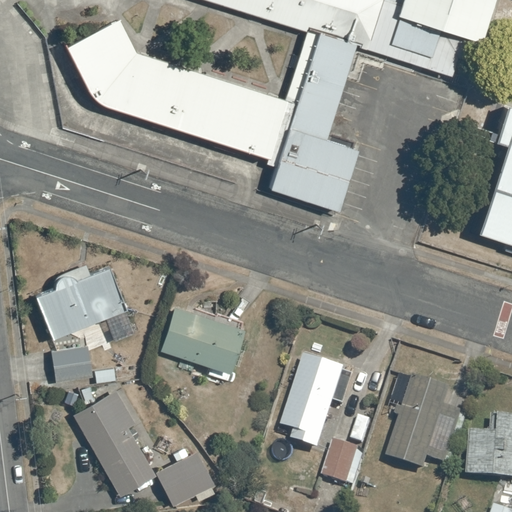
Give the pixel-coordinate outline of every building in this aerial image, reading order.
[(376,0),(221,0),(311,28),(290,94),(131,45),(116,15),(65,37),(89,86),(113,104),(271,154),(264,178),(336,200),(355,139),(335,133),(376,0)] [(379,0),(366,43),(466,75),(489,0),(379,0)] [(511,101),(511,102),(472,229),(511,241),(511,101)] [(127,307),(111,265),(35,294),(52,336),(127,307)] [(244,324),(176,303),(161,349),(230,371),(244,324)] [(132,329),(121,310),(102,321),(113,341),(132,329)] [(73,378),(74,387),(93,385),(93,381),(110,379),(108,364),(90,366),(88,343),(47,348),(51,381),(73,378)] [(352,370),(301,354),(279,424),(292,429),(289,439),(315,447),(330,400),(342,404),(352,370)] [(446,385),(401,375),(383,457),(422,466),(424,456),(453,463),(465,410),(442,405),(446,385)] [(130,421),(112,388),(83,403),(96,427),(81,435),(113,493),(149,474),(123,425),(130,421)] [(511,415),(491,413),(489,433),(468,431),(464,472),(511,477),(511,415)] [(364,448),(330,438),(320,473),(353,483),(364,448)] [(208,481),(189,446),(148,468),(167,503),(208,481)] [(511,511),(511,508),(491,502),(488,511),(511,511)]
